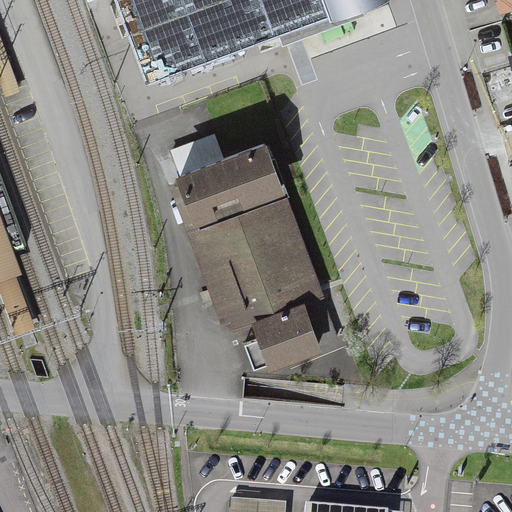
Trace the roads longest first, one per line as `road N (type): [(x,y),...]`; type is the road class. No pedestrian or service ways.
road 1 (residential): [(0,394),(436,434),(488,425)]
road 2 (residential): [(425,0),(507,277),(508,326),(488,425)]
